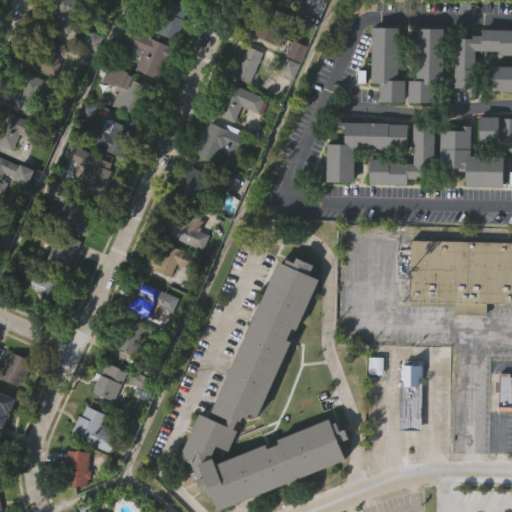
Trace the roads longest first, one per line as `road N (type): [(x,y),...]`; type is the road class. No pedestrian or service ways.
road 1 (residential): [(43,511),(35,490),(38,427),(230,0)]
road 2 (tertiary): [(312,511),(400,477),(511,474)]
